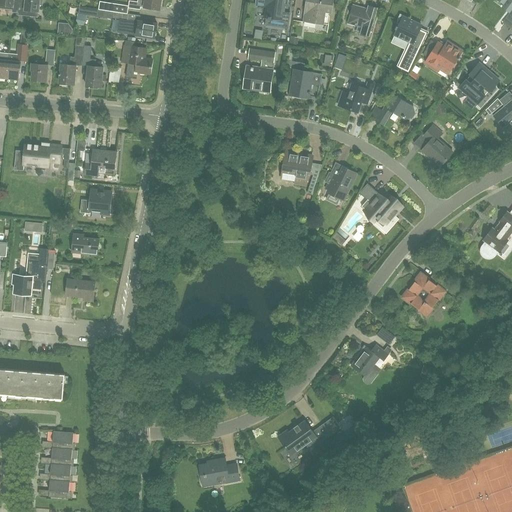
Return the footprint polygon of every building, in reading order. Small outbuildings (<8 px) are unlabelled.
[(18,13),(20,0),(0,0),(0,8),(12,10),(12,12),(18,13)] [(25,0),(25,1),(20,0),(18,13),(18,15),(38,17),(39,5),(42,5),(42,0),(25,0)] [(160,10),(161,0),(137,0),(137,2),(129,1),(128,8),(139,10),(140,7),(160,10)] [(258,0),(258,5),(266,7),(265,17),(267,18),(266,25),(289,29),(293,0),(258,0)] [(317,23),(324,25),(326,12),(332,13),(333,0),(307,0),(304,22),(316,24),(317,23)] [(511,0),(496,0),(511,11),(508,15),(511,18),(511,0)] [(114,3),(100,1),(98,9),(80,6),(78,13),(85,14),(97,16),(98,9),(113,12),(114,3)] [(362,28),(360,32),(360,34),(369,37),(378,9),(368,6),(367,9),(353,4),(347,24),(362,28)] [(113,12),(112,17),(121,18),(118,33),(130,35),(136,36),(155,39),(156,32),(157,24),(138,21),(139,16),(127,14),(113,12)] [(78,13),(76,23),(82,25),(85,14),(78,13)] [(398,23),(397,25),(396,24),(394,28),(395,28),(393,34),(409,42),(398,66),(408,70),(426,31),(420,29),(421,25),(408,19),(409,18),(400,14),(396,22),(398,23)] [(152,60),(145,59),(146,49),(136,47),(137,42),(134,42),(127,40),(126,40),(122,62),(128,63),(127,71),(150,75),(152,60)] [(447,42),(444,47),(438,42),(431,53),(426,49),(422,55),(428,58),(425,63),(438,71),(442,64),(451,70),(462,51),(447,42)] [(21,60),(26,61),(28,46),(17,45),(16,54),(9,53),(6,78),(19,79),(21,60)] [(270,93),(272,82),(274,63),(275,52),(250,48),(248,59),(262,61),(261,70),(247,68),(244,89),(270,93)] [(32,80),(46,82),(48,66),(54,66),(56,50),(47,49),(45,61),(40,61),(40,65),(31,64),(31,71),(33,71),(32,80)] [(0,77),(6,78),(9,53),(0,52),(0,77)] [(470,75),(460,87),(479,103),(489,91),(490,92),(499,81),(479,63),(470,75)] [(74,85),(76,65),(61,64),(60,83),(74,85)] [(101,87),(103,67),(88,66),(86,86),(101,87)] [(290,96),(309,99),(311,85),(320,86),(323,75),(294,70),(290,96)] [(339,105),(359,112),(362,102),(368,104),(375,86),(368,83),(366,89),(353,85),(350,94),(344,92),(339,105)] [(384,125),(393,111),(405,118),(406,119),(413,118),(415,114),(413,107),(412,106),(392,95),(377,121),(384,125)] [(498,99),(485,111),(490,116),(503,105),(498,99)] [(511,99),(504,106),(505,107),(493,117),(503,128),(511,120),(511,99)] [(445,112),(443,104),(434,106),(437,115),(445,112)] [(422,151),(440,167),(453,152),(438,139),(442,134),(433,125),(423,136),(429,142),(422,151)] [(85,149),(86,145),(86,144),(84,139),(81,136),(78,138),(77,150),(83,151),(85,149)] [(25,165),(48,167),(49,161),(60,163),(62,146),(51,145),(51,142),(50,142),(50,145),(42,144),(42,147),(26,145),(26,150),(16,149),(16,150),(15,150),(15,151),(16,151),(14,169),(24,170),(25,165)] [(94,149),(92,166),(91,166),(90,169),(86,169),(85,175),(98,176),(98,173),(114,174),(117,151),(94,149)] [(295,184),(306,186),(308,174),(310,174),(313,156),(293,153),(292,154),(284,153),(281,172),(283,172),(281,180),(294,182),(295,184)] [(339,177),(330,173),(325,182),(329,183),(327,188),(331,190),(329,193),(344,200),(357,174),(344,167),(340,174),(341,174),(339,177)] [(312,195),(318,176),(313,175),(307,194),(312,195)] [(100,214),(110,215),(112,194),(100,192),(100,190),(91,189),(89,211),(92,211),(92,209),(101,210),(100,214)] [(392,227),(399,219),(395,216),(402,208),(401,207),(397,203),(396,202),(396,203),(393,200),(394,200),(393,199),(392,199),(390,198),(386,202),(377,195),(377,194),(376,196),(371,202),(370,201),(368,199),(361,206),(364,209),(364,210),(376,221),(378,218),(380,216),(387,222),(392,227)] [(481,249),(481,251),(481,252),(482,254),(483,255),(484,256),(486,257),(487,257),(489,257),(491,257),(492,256),(494,254),(497,250),(499,251),(506,257),(511,249),(511,237),(511,238),(511,236),(511,215),(507,212),(500,221),(501,222),(495,230),(492,228),(484,240),(485,241),(482,246),(481,247),(481,249)] [(42,232),(43,223),(35,222),(34,231),(42,232)] [(62,231),(63,223),(53,222),(52,230),(62,231)] [(346,240),(336,232),(333,237),(342,245),(346,240)] [(72,253),(98,255),(99,239),(84,237),(84,234),(74,233),(72,253)] [(45,283),(47,269),(49,249),(40,248),(39,262),(29,261),(28,276),(13,275),(12,284),(15,284),(14,293),(29,294),(30,288),(36,289),(36,287),(41,288),(42,282),(45,283)] [(431,278),(445,290),(452,281),(436,271),(431,278)] [(445,292),(421,274),(403,298),(426,316),(445,292)] [(84,300),(93,301),(95,282),(68,279),(66,295),(84,297),(84,300)] [(351,366),(364,376),(363,377),(363,380),(363,381),(365,383),(367,384),(368,384),(370,383),(381,369),(375,364),(380,358),(384,361),(389,354),(376,344),(371,350),(366,346),(351,366)] [(429,367),(424,366),(421,374),(426,376),(425,376),(441,382),(444,372),(429,367)] [(0,393),(63,399),(65,374),(0,368),(0,393)] [(341,428),(333,417),(326,422),(334,434),(341,428)] [(278,437),(291,455),(313,440),(317,445),(331,436),(323,424),(312,432),(305,421),(288,433),(287,430),(278,437)] [(511,423),(503,426),(506,439),(511,437),(511,423)] [(358,434),(354,427),(346,432),(351,438),(358,434)] [(402,434),(389,443),(395,452),(408,442),(408,441),(417,435),(412,427),(402,434)] [(54,431),(53,441),(52,448),(72,450),(74,450),(75,443),(73,443),(73,433),(54,431)] [(491,432),(491,442),(502,442),(501,431),(491,432)] [(74,459),(71,459),(72,450),(52,448),(51,464),(71,466),(73,466),(74,459)] [(207,478),(207,483),(224,480),(225,483),(240,480),(237,468),(227,470),(225,457),(206,461),(207,463),(199,465),(201,476),(204,476),(205,478),(207,478)] [(73,475),(70,475),(71,466),(51,464),(50,481),(70,482),(72,482),(73,475)] [(71,491),(69,491),(70,482),(50,481),(49,497),(71,498),(71,491)]
